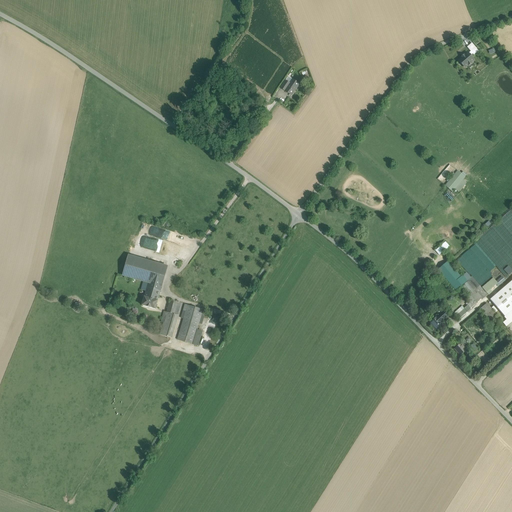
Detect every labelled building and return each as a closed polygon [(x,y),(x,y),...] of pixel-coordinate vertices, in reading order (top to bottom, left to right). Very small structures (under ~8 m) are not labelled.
[(471,52),(468,53),(471,56),(473,54),(474,55),(479,51),(472,43),(467,47),(471,52)] [(468,53),(465,56),(464,55),(462,57),(462,58),(459,61),(465,68),(468,65),(468,66),(471,63),(471,62),(474,60),(471,56),(468,53)] [(289,84),(285,91),(291,95),(299,84),(292,80),(289,84)] [(457,171),(445,185),(452,191),(454,189),(457,191),(465,182),(462,180),(466,175),(462,171),(460,173),(457,171)] [(511,209),(475,241),(507,279),(511,273),(511,209)] [(485,224),(487,227),(494,220),(491,217),(485,224)] [(435,250),(439,255),(449,245),(446,241),(435,250)] [(167,267),(129,256),(123,275),(144,281),(149,282),(147,288),(160,291),(167,267)] [(487,293),(482,288),(472,276),(469,279),(469,281),(463,286),(470,293),(465,297),(470,303),(469,304),(457,315),(460,318),(472,308),(477,304),(477,302),(480,300),(482,300),(488,294),(487,293)] [(493,278),(482,288),(487,293),(490,290),(496,284),(498,283),(493,278)] [(511,280),(490,300),(507,319),(504,323),(506,325),(511,319),(511,280)] [(160,291),(147,288),(146,291),(144,297),(158,301),(160,291)] [(158,301),(144,297),(142,305),(155,309),(158,301)] [(178,302),(170,300),(167,312),(174,314),(178,302)] [(492,309),(487,303),(481,308),(480,307),(478,309),(493,327),(500,321),(496,317),(497,316),(492,309)] [(184,319),(177,340),(193,344),(197,330),(199,323),(203,310),(188,305),(184,319)] [(174,314),(167,312),(164,323),(160,335),(172,338),(178,315),(174,314)] [(440,314),(437,317),(441,322),(445,319),(440,314)] [(436,317),(430,323),(437,329),(443,324),(441,322),(437,317),(436,317)] [(203,331),(197,330),(193,344),(199,346),(203,331)] [(464,340),(460,344),(460,343),(454,349),(460,356),(466,350),(463,346),(467,343),(464,340)]
